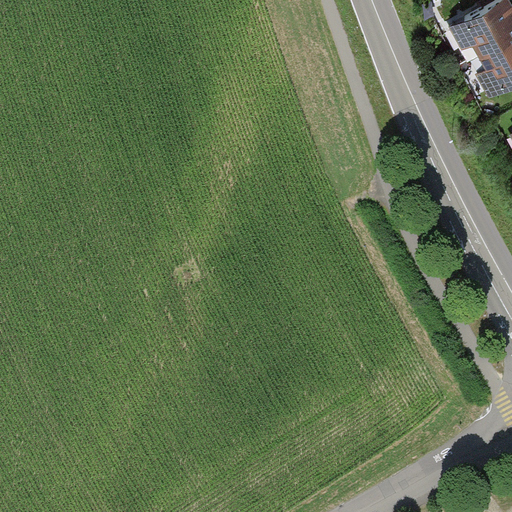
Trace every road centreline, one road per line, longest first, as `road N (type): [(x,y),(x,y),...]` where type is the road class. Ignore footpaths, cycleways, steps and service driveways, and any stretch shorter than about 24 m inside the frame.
road 1 (secondary): [(372,0),(432,148),(511,302)]
road 2 (residential): [(511,426),(349,511)]
